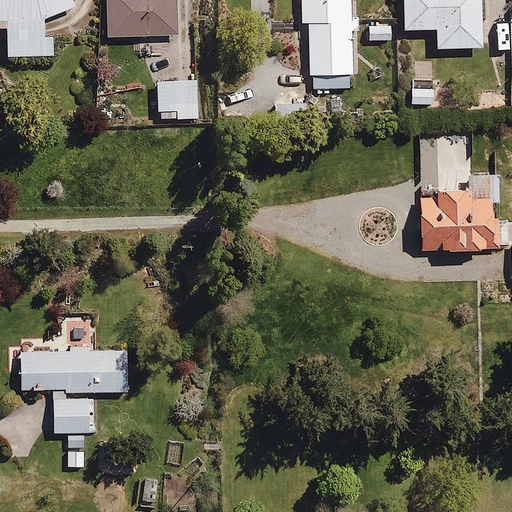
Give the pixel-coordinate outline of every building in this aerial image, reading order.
[(0,0),(0,27),(7,27),(8,54),(53,54),(53,36),(44,36),(43,17),(75,4),(73,0),(0,0)] [(103,0),(105,37),(179,34),(178,0),(103,0)] [(299,0),(300,24),(307,23),(308,89),(349,88),(347,0),(299,0)] [(482,0),(401,0),(402,27),(434,27),(434,47),(483,47),(482,0)] [(392,24),(366,24),(366,40),(392,40),(392,24)] [(197,79),(154,80),(155,120),(198,119),(197,79)] [(433,85),(408,87),(409,104),(434,103),(433,85)] [(450,203),(431,204),(433,257),(508,254),(506,201),(487,202),(487,189),(450,191),(450,203)] [(20,340),(20,388),(51,388),(52,430),(63,430),(64,466),(84,466),(84,431),(92,431),(92,397),(68,397),(68,390),(126,390),(125,346),(87,346),(87,339),(20,340)]
